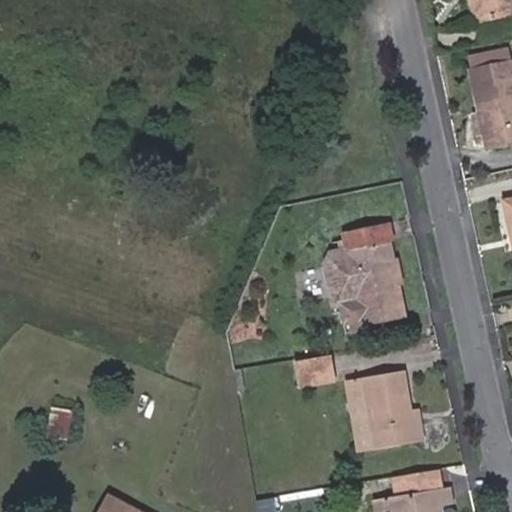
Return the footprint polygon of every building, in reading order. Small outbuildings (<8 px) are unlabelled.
[(473,0),(478,22),(489,21),(483,0),(473,0)] [(511,0),(483,0),(489,21),(511,15),(511,0)] [(473,72),(511,63),(511,59),(511,53),(471,62),(473,72)] [(511,148),(511,63),(473,72),(490,153),(511,148)] [(400,286),(395,261),(392,246),(395,245),(392,227),(352,235),(348,243),(359,300),(342,304),(347,327),(363,324),(363,330),(411,320),(403,285),(400,286)] [(402,259),(395,261),(400,286),(403,285),(406,285),(402,259)] [(332,362),(302,369),(306,391),(337,385),(332,362)] [(419,445),(414,414),(407,372),(367,380),(379,452),(419,445)] [(379,452),(367,380),(351,383),(363,454),(379,452)] [(49,437),(72,442),(79,410),(56,405),(49,437)] [(422,413),(414,414),(419,445),(428,443),(422,413)] [(439,473),(394,480),(397,497),(376,501),(377,511),(439,511),(439,510),(454,508),(451,489),(442,490),(439,473)] [(142,511),(110,495),(100,511),(142,511)]
